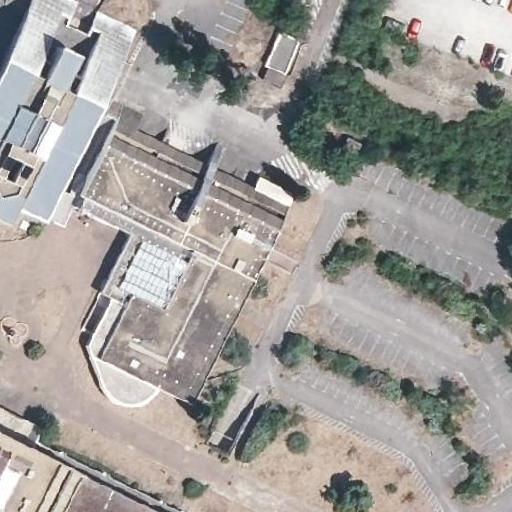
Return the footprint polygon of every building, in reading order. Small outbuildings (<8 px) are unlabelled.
[(29,0),(22,16),(118,62),(132,32),(94,14),(83,36),(63,28),(74,4),(64,0),(29,0)] [(102,93),(118,62),(22,16),(6,46),(102,93)] [(294,40),(270,29),(272,24),(260,19),(241,58),(254,65),(256,61),(265,66),(267,67),(261,80),(281,89),(287,75),(284,74),(297,44),(294,40)] [(39,223),(102,93),(6,46),(0,59),(0,221),(6,225),(13,210),(39,223)] [(129,294),(123,306),(97,359),(122,372),(142,382),(188,405),(292,190),(258,174),(247,195),(207,175),(222,146),(215,142),(197,179),(168,165),(172,157),(145,145),(155,122),(122,106),(77,196),(188,250),(183,262),(159,310),(129,294)] [(339,136),(323,128),(317,142),(332,149),(339,136)] [(97,293),(123,306),(129,294),(114,287),(137,239),(183,262),(188,250),(77,196),(71,208),(125,234),(97,293)] [(114,287),(129,294),(159,310),(183,262),(137,239),(114,287)] [(0,438),(150,511),(175,511),(162,505),(32,441),(38,429),(32,426),(0,409),(0,438)] [(150,511),(0,438),(0,511),(150,511)]
